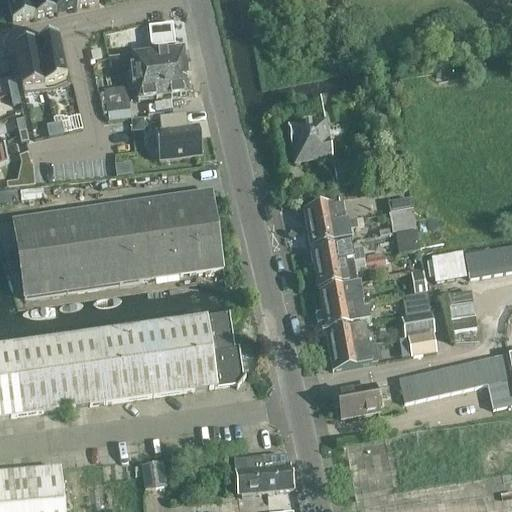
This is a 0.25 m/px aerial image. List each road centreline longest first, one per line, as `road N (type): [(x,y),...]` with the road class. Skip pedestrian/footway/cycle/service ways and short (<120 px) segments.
road 1 (tertiary): [(320,511),(200,0)]
road 2 (unknown): [(242,169),(16,214)]
road 3 (residential): [(188,0),(0,39)]
